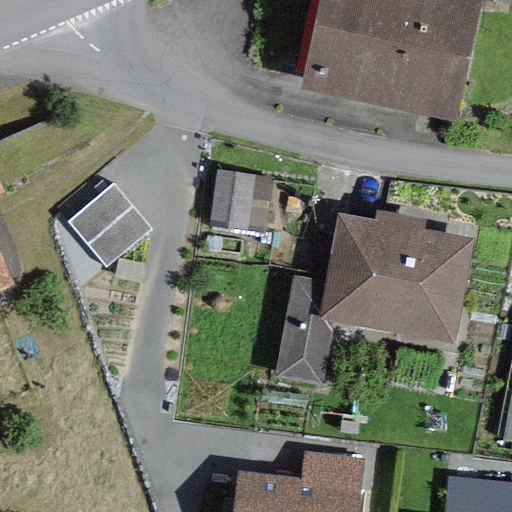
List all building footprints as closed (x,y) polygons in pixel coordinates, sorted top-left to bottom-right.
[(443,0),(328,0),(312,78),(445,107),(467,5),(443,0)] [(220,173),(213,223),(263,230),(270,181),(220,173)] [(152,228),(114,183),(68,221),(106,267),(152,228)] [(330,310),(444,331),(460,245),(346,224),(335,288),(297,281),(280,374),(317,381),(330,310)] [(511,439),(511,382),(501,437),(511,439)] [(302,484),(242,477),(238,511),(352,511),(358,461),(306,455),(302,484)]
